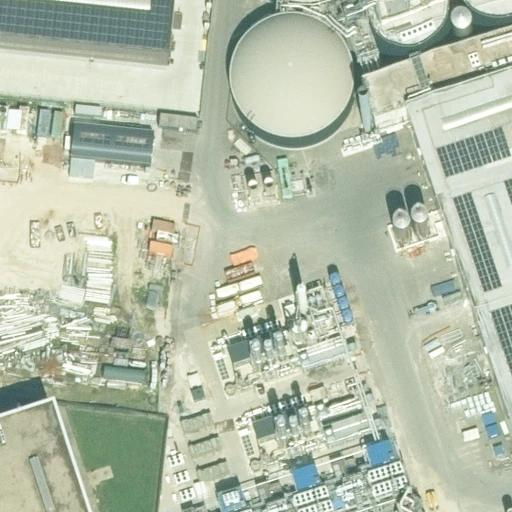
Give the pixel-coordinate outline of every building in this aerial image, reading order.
[(0,0),(0,56),(165,74),(172,0),(0,0)] [(279,0),(285,3),(295,7),(305,9),(315,9),(326,7),(335,3),(340,0),(279,0)] [(377,20),(376,28),(377,35),(379,42),(382,49),(387,55),(392,60),(398,64),(405,66),(413,68),(420,68),(427,66),(434,64),(440,60),(446,55),(450,49),(454,42),(456,35),(456,28),(456,20),(454,13),(450,7),(446,1),(444,0),(387,0),(387,1),(382,7),(379,13),(377,20)] [(511,0),(457,0),(458,2),(458,9),(460,16),(464,23),(468,29),(474,34),(480,38),(487,40),(494,42),(501,42),(509,40),(511,39),(511,0)] [(241,80),(240,90),(241,101),(244,110),(248,120),(255,128),(262,135),(271,140),(281,144),(291,146),(301,146),(311,144),(321,140),(330,135),(337,128),(344,120),(348,110),(351,101),(352,90),(351,80),(348,70),(344,61),(337,53),(330,46),(321,40),(311,36),(301,35),(291,34),(281,36),(271,40),(262,46),(255,53),(248,61),(244,70),(241,80)] [(511,68),(387,109),(494,435),(511,429),(511,68)] [(71,511),(44,426),(0,440),(0,511),(71,511)]
